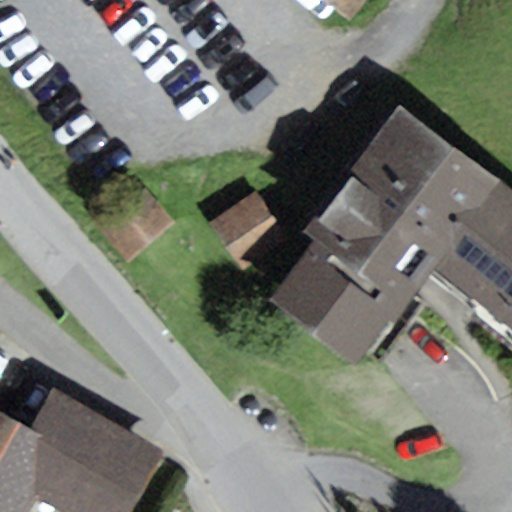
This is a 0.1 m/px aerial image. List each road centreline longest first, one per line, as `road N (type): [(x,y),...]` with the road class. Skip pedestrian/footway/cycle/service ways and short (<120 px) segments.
road 1 (residential): [(264,500),(105,300),(0,185)]
road 2 (residential): [(511,509),(418,504),(327,475),(299,479),(264,500)]
